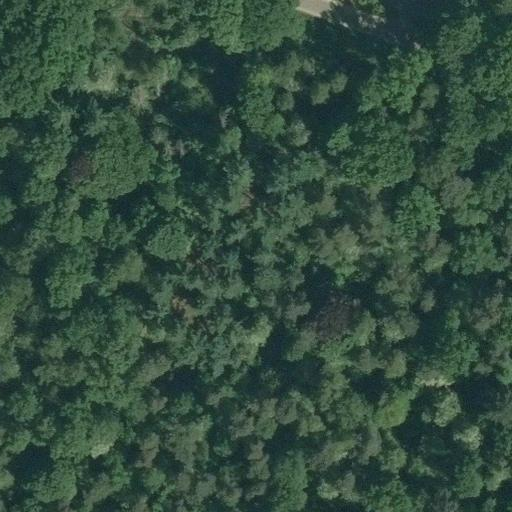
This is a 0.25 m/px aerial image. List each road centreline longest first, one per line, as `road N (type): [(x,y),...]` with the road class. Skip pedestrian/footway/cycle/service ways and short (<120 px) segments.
road 1 (track): [(361,28),(156,432)]
road 2 (unclassified): [(511,78),(286,0)]
